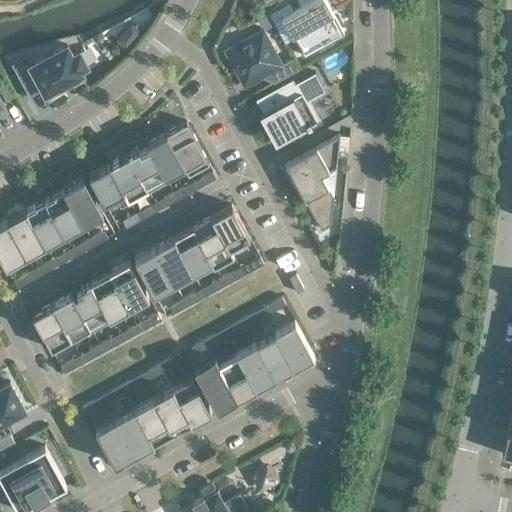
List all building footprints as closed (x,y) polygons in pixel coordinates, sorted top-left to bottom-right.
[(325,0),(311,0),(281,17),(302,55),(343,33),(325,0)] [(262,28),(234,44),(224,49),(228,56),(244,86),(271,71),(276,80),(297,69),(291,58),(282,63),(262,28)] [(26,55),(12,63),(29,95),(42,87),(44,91),(45,93),(47,92),(47,91),(58,85),(69,80),(69,79),(80,73),(82,72),(81,70),(79,68),(86,64),(79,50),(72,54),(66,44),(31,64),(26,55)] [(293,77),(262,94),(270,108),(259,114),(260,117),(260,118),(261,117),(265,125),(264,125),(264,126),(265,125),(275,143),(307,125),(307,126),(312,124),(311,123),(320,118),(310,99),(326,91),(315,71),(295,82),(293,77)] [(208,162),(186,120),(165,131),(184,165),(183,165),(188,173),(208,162)] [(165,131),(146,142),(165,175),(183,165),(184,165),(165,131)] [(284,163),(320,229),(330,223),(333,195),(336,165),(339,133),(284,163)] [(133,149),(127,152),(147,187),(166,177),(165,175),(146,142),(145,142),(148,146),(139,151),(137,147),(133,149)] [(127,197),(127,198),(147,187),(127,152),(118,157),(117,157),(112,161),(111,160),(111,161),(108,162),(127,196),(126,196),(127,197)] [(108,162),(88,173),(107,207),(126,196),(127,196),(108,162)] [(215,177),(212,170),(201,175),(205,182),(215,177)] [(66,186),(63,187),(82,223),(102,212),(83,176),(80,178),(80,177),(79,178),(79,179),(67,185),(66,185),(66,186)] [(187,192),(184,185),(173,191),(177,198),(187,192)] [(63,187),(44,198),(63,233),(82,223),(63,187)] [(177,198),(173,191),(163,197),(167,204),(177,198)] [(44,198),(25,208),(44,243),(63,233),(44,198)] [(231,204),(211,215),(229,248),(249,237),(231,204)] [(149,213),(146,206),(135,212),(139,218),(149,213)] [(44,244),(44,243),(25,208),(6,218),(25,254),(44,244)] [(139,218),(135,212),(125,217),(129,224),(139,218)] [(233,254),(229,248),(211,215),(192,225),(211,260),(214,265),(233,254)] [(6,218),(0,221),(0,255),(5,265),(25,254),(6,218)] [(192,225),(173,235),(192,271),(211,260),(192,225)] [(104,238),(100,231),(90,236),(94,244),(104,238)] [(173,235),(154,246),(173,281),(192,271),(173,235)] [(94,244),(90,236),(79,242),(83,249),(94,244)] [(154,246),(134,257),(153,292),(173,281),(154,246)] [(67,258),(63,251),(52,257),(56,264),(67,258)] [(259,255),(248,261),(252,268),(263,263),(259,255)] [(56,264),(52,257),(41,263),(45,270),(56,264)] [(129,260),(108,271),(128,306),(148,295),(129,260)] [(89,281),(109,316),(109,317),(128,306),(108,271),(89,281)] [(235,278),(231,271),(220,277),(224,284),(235,278)] [(27,280),(23,273),(13,279),(17,286),(27,280)] [(224,284),(220,277),(210,283),(214,290),(224,284)] [(109,316),(89,281),(80,286),(82,290),(74,294),(72,291),(71,291),(90,327),(109,316)] [(71,291),(52,302),(71,337),(90,327),(71,291)] [(197,299),(193,292),(182,298),(186,305),(197,299)] [(271,301),(275,309),(285,303),(281,295),(271,301)] [(186,305),(182,298),(172,303),(176,311),(186,305)] [(51,348),(72,337),(71,337),(52,302),(31,313),(51,348)] [(257,318),(253,311),(242,317),(246,324),(257,318)] [(151,324),(147,317),(137,322),(141,330),(151,324)] [(246,324),(242,317),(231,323),(235,330),(246,324)] [(294,319),(274,330),(293,365),(313,354),(294,319)] [(141,330),(137,322),(126,328),(130,335),(141,330)] [(274,330),(255,340),(274,376),(293,365),(274,330)] [(219,339),(215,332),(204,338),(208,345),(219,339)] [(113,344),(109,337),(99,343),(103,350),(113,344)] [(208,345),(204,338),(194,343),(197,351),(208,345)] [(255,340),(236,351),(235,351),(236,353),(237,353),(255,386),(274,376),(255,340)] [(103,350),(99,343),(88,349),(92,356),(103,350)] [(219,363),(218,363),(236,396),(255,386),(237,353),(236,353),(219,363)] [(236,396),(218,363),(219,363),(214,354),(193,365),(216,407),(236,396)] [(173,364),(169,357),(159,362),(163,370),(173,364)] [(74,366),(70,359),(60,365),(64,372),(74,366)] [(163,370),(159,362),(148,368),(152,375),(163,370)] [(192,375),(171,386),(191,421),(211,410),(192,375)] [(136,385),(132,377),(121,383),(125,390),(136,385)] [(0,436),(12,430),(6,419),(25,408),(24,407),(10,382),(9,380),(0,385),(0,436)] [(125,390),(121,383),(110,389),(114,396),(125,390)] [(152,396),(172,432),(191,421),(171,386),(152,396)] [(172,432),(152,396),(133,406),(134,407),(153,442),(172,432)] [(96,406),(92,399),(82,405),(86,412),(96,406)] [(134,407),(115,417),(134,452),(153,442),(134,407)] [(115,417),(94,428),(114,463),(134,452),(115,417)] [(511,431),(507,431),(501,453),(511,455),(511,431)] [(0,468),(0,477),(18,510),(36,500),(35,498),(46,492),(47,494),(66,484),(44,445),(0,468)] [(180,511),(249,511),(238,492),(223,501),(217,491),(218,491),(217,489),(203,497),(203,496),(192,502),(193,503),(179,510),(179,511),(180,511)]
